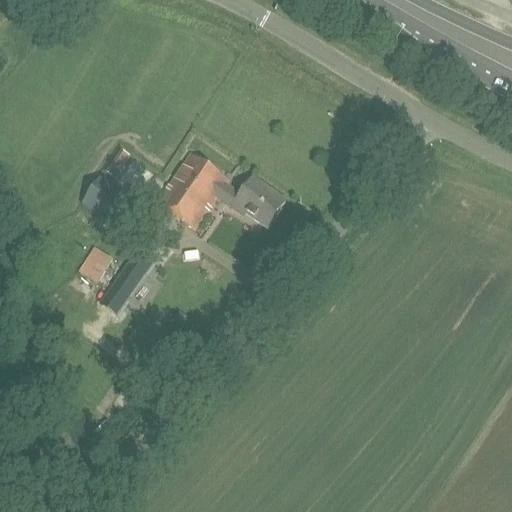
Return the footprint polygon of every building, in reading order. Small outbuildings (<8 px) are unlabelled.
[(267,229),(285,202),(252,180),(240,197),(225,187),(228,183),(190,156),(156,206),(194,232),(216,199),(232,210),(234,207),(267,229)] [(117,230),(137,201),(102,177),(82,205),(117,230)] [(78,275),(97,286),(112,261),(93,250),(78,275)] [(140,251),(130,266),(145,276),(155,261),(140,251)] [(113,290),(101,307),(116,317),(128,300),(113,290)]
